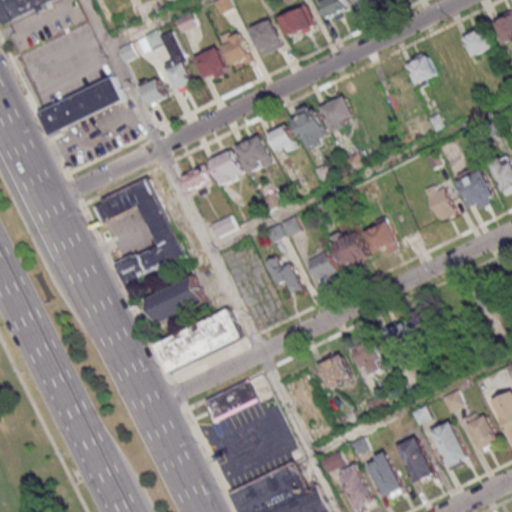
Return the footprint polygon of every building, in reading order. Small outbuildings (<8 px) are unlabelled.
[(234,0),(219,0),(220,10),(234,10),(234,0)] [(323,0),(329,18),(351,10),(347,0),(323,0)] [(319,26),(310,5),(282,17),(292,39),(319,26)] [(201,24),(194,10),(178,19),(184,32),(201,24)] [(511,10),(496,21),(511,43),(511,41),(511,10)] [(287,46),(274,19),(253,28),(266,56),(287,46)] [(497,46),(486,24),(466,34),(477,56),(497,46)] [(177,30),(163,36),(160,29),(148,34),(154,50),(168,44),(176,64),(171,66),(180,89),(199,81),(177,30)] [(226,38),(238,67),(256,59),(243,30),(226,38)] [(121,49),(128,62),(140,55),(133,43),(121,49)] [(198,56),(210,79),(231,68),(220,45),(198,56)] [(77,70),(70,53),(52,59),(48,49),(19,60),(29,88),(77,70)] [(412,61),(418,82),(440,77),(434,55),(412,61)] [(155,106),(173,96),(162,76),(144,86),(155,106)] [(40,113),(115,77),(126,101),(52,137),(40,113)] [(360,117),(347,94),(324,107),(338,130),(360,117)] [(296,114),(312,149),(334,138),(318,103),(296,114)] [(281,151),(300,141),(291,123),(272,132),(281,151)] [(253,174),(278,161),(264,134),(239,147),(253,174)] [(221,187),(248,174),(237,149),(209,162),(210,164),(182,176),(191,196),(219,183),(221,187)] [(511,193),(511,155),(495,163),(509,195),(511,193)] [(461,181),(476,211),(501,199),(486,168),(461,181)] [(95,203),(104,224),(144,207),(160,245),(119,263),(129,285),(190,259),(155,177),(95,203)] [(428,189),(444,220),(460,212),(444,181),(428,189)] [(286,223),(291,234),(300,230),(295,219),(286,223)] [(371,228),(379,255),(402,248),(394,222),(371,228)] [(375,257),(361,227),(336,239),(350,269),(375,257)] [(310,260),(322,283),(342,273),(330,249),(310,260)] [(291,282),(295,292),(305,288),(294,260),(283,265),(280,257),(270,261),(281,287),(291,282)] [(209,302),(198,275),(148,295),(160,323),(209,302)] [(501,306),(498,286),(468,290),(471,311),(501,306)] [(431,338),(443,317),(425,307),(413,328),(431,338)] [(247,338),(233,308),(156,343),(170,373),(247,338)] [(400,357),(421,350),(411,322),(390,329),(400,357)] [(391,368),(377,339),(358,348),(371,377),(391,368)] [(323,363),(331,386),(354,378),(346,355),(323,363)] [(216,420),(260,399),(251,379),(207,400),(216,420)] [(511,432),(511,392),(498,398),(511,432)] [(480,449),(499,444),(490,410),(471,415),(480,449)] [(473,460),(457,421),(437,429),(453,469),(473,460)] [(418,484),(437,477),(423,437),(403,444),(418,484)] [(408,491),(392,454),(372,462),(388,499),(408,491)] [(239,511),(230,494),(295,462),(309,489),(318,485),(331,511),(239,511)] [(379,503),(360,464),(343,471),(361,511),(379,503)]
